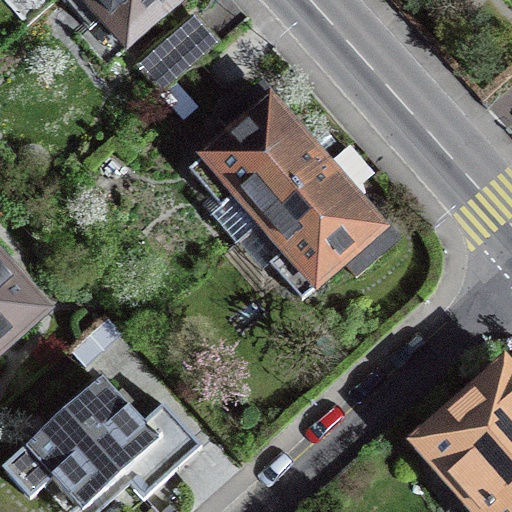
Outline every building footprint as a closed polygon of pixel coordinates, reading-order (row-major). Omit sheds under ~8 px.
[(61,0),(90,32),(102,21),(127,50),(183,0),(61,0)] [(199,38),(188,24),(138,67),(162,94),(211,51),(199,38)] [(261,224),(325,168),(270,103),(259,113),(253,106),(247,99),(221,121),(232,135),(190,172),(221,208),(213,215),(237,245),(261,224)] [(382,233),(325,168),(261,224),(286,252),(271,265),(302,302),(345,264),(357,278),(383,256),(377,249),(371,242),(382,233)] [(0,272),(0,345),(36,312),(0,272)] [(511,511),(511,380),(504,371),(421,445),(479,510),(484,506),(489,511),(511,511)] [(53,481),(81,511),(85,511),(124,478),(144,499),(200,447),(165,408),(143,428),(123,406),(103,384),(6,474),(32,501),(53,481)]
